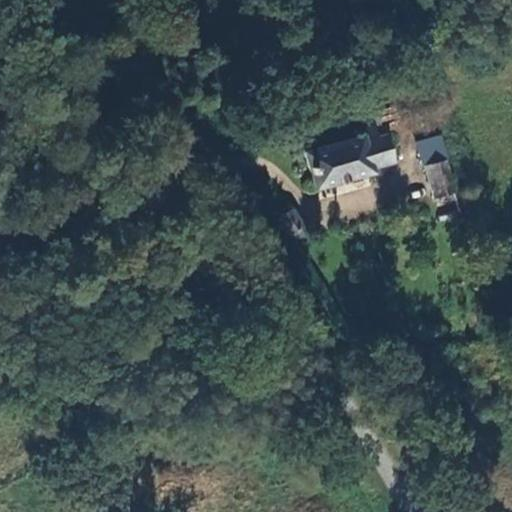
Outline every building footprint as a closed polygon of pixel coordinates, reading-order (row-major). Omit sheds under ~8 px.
[(301,154),(307,174),(328,168),(332,184),(372,173),(369,163),(395,155),(389,132),(379,135),(375,121),(361,126),(364,136),(301,154)] [(410,144),(426,196),(449,189),(434,137),(410,144)] [(311,190),(332,184),(328,168),(307,174),(311,190)] [(340,218),(376,213),(373,188),(337,193),(340,218)] [(301,233),(291,209),(269,218),(279,242),(301,233)]
